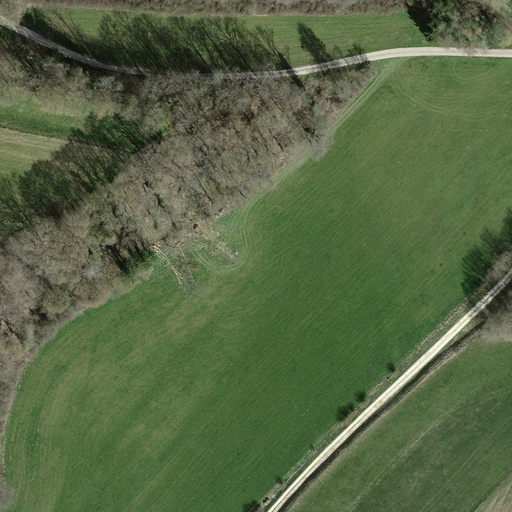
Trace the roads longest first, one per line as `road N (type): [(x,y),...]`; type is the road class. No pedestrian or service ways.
road 1 (track): [(511,51),(409,49),(280,77),(156,72),(64,49),(0,21)]
road 2 (track): [(285,511),(511,272)]
